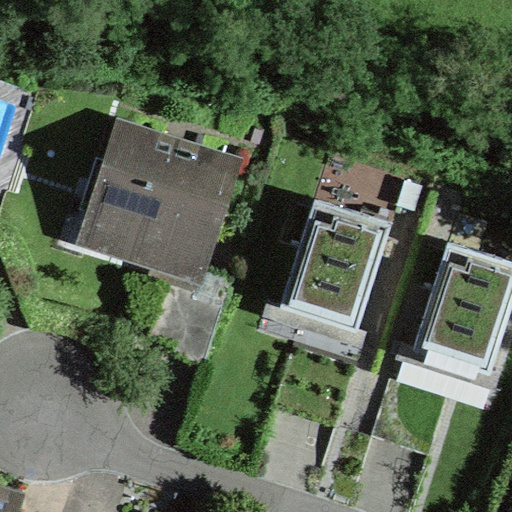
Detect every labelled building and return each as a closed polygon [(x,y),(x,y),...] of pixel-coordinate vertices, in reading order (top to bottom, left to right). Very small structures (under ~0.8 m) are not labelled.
[(201,225),(215,229),(231,179),(217,175),(222,157),(117,124),(99,182),(113,186),(97,239),(187,267),(201,225)] [(315,196),(281,303),(357,328),(391,221),(315,196)] [(511,260),(449,241),(415,348),(491,372),(511,307),(511,260)] [(223,304),(194,294),(196,288),(167,279),(150,333),(177,342),(174,351),(204,361),(223,304)] [(13,511),(18,501),(0,494),(0,511),(13,511)]
